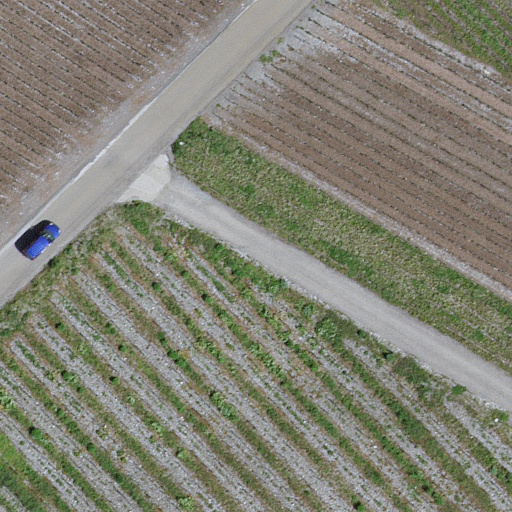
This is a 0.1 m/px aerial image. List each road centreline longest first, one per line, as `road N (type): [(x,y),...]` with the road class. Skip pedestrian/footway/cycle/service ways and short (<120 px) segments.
road 1 (track): [(511,368),(177,196),(120,158)]
road 2 (residential): [(285,0),(0,276)]
